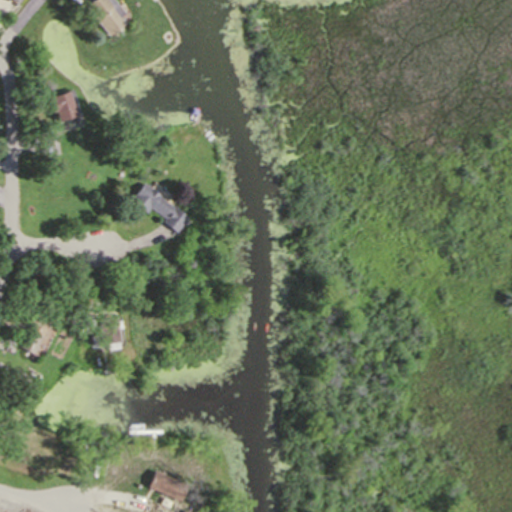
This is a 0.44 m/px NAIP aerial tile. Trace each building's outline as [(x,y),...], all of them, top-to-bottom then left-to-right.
[(81,5),(86,0),(110,0),(120,12),(116,16),(120,22),(105,34),(81,5)] [(67,86),(77,122),(53,128),(44,92),(67,86)] [(141,182),(187,219),(175,233),(160,220),(161,218),(148,207),(142,214),(126,201),(141,182)] [(64,322),(64,311),(74,311),(73,323),(64,322)] [(98,344),(96,317),(116,315),(117,326),(121,325),(122,341),(98,344)] [(17,346),(28,320),(43,326),(33,352),(17,346)] [(13,367),(29,375),(24,387),(7,379),(13,367)] [(114,474),(121,457),(141,465),(135,482),(114,474)] [(145,487),(151,469),(186,482),(179,500),(145,487)] [(157,511),(138,511),(141,492),(159,494),(157,511)]
